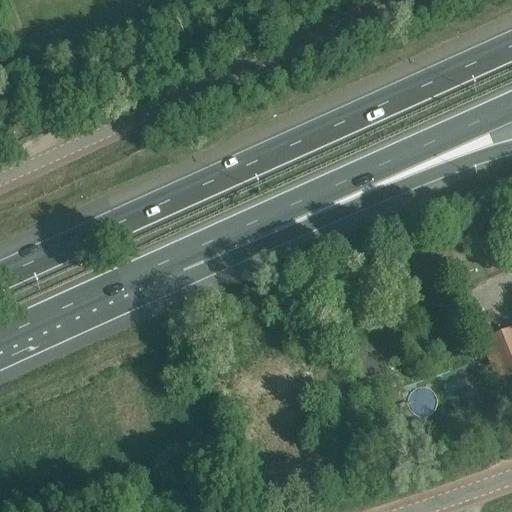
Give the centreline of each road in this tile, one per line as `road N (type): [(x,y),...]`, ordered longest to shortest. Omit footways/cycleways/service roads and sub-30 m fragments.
road 1 (motorway): [(511,46),(0,277)]
road 2 (unclassified): [(0,180),(401,0)]
road 3 (motorway): [(173,257),(511,106)]
road 4 (motorway): [(173,257),(340,211),(492,152)]
road 5 (motorway): [(0,338),(173,257)]
